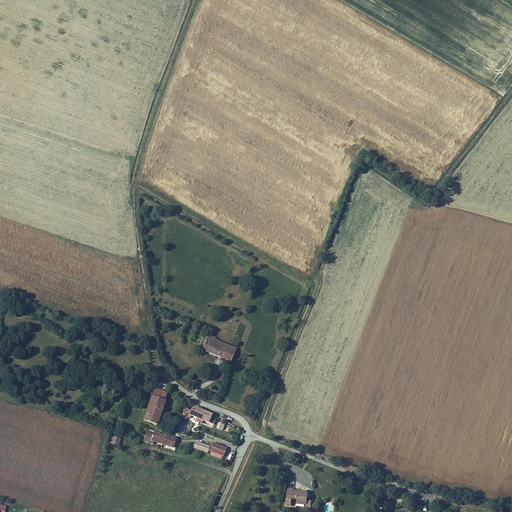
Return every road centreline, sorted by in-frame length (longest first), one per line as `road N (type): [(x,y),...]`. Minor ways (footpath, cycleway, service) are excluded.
road 1 (track): [(197,0),(133,188),(171,373),(196,397)]
road 2 (unclassified): [(377,481),(251,434)]
